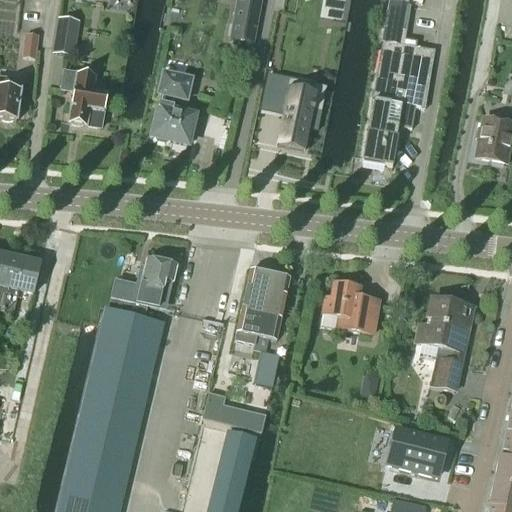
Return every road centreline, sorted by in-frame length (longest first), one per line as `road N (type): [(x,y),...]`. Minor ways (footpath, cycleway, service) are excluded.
road 1 (unclassified): [(511,252),(0,202)]
road 2 (unknown): [(130,511),(204,218)]
road 3 (unknown): [(408,241),(449,0)]
road 4 (unclassified): [(477,511),(511,348)]
